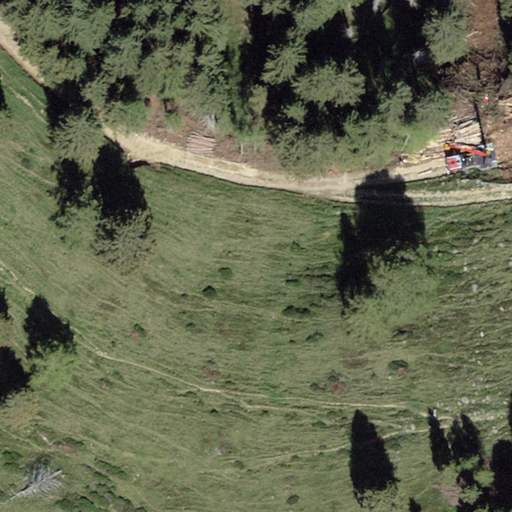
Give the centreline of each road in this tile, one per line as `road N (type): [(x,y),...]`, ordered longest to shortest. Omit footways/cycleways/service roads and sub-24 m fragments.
road 1 (track): [(317,191),(223,180),(0,31)]
road 2 (track): [(317,191),(511,142)]
road 3 (track): [(511,182),(317,191)]
